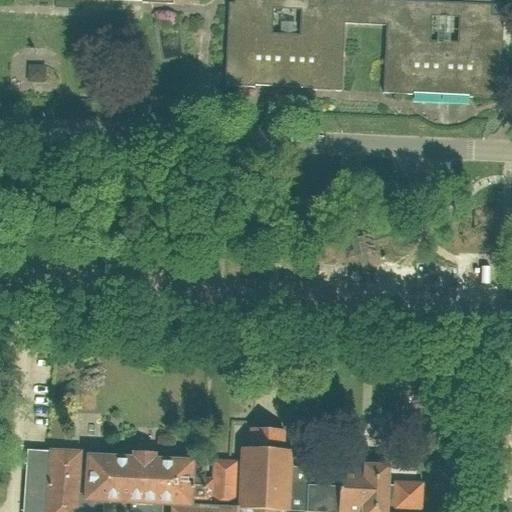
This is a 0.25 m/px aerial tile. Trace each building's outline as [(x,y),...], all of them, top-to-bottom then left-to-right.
[(358,0),(54,0),(55,0),(171,6),(171,0),(242,0),(242,5),(228,5),(224,88),(340,93),(343,25),(385,27),(382,95),(499,100),(502,18),(490,17),(491,6),(359,0),(358,0)] [(374,233),(355,238),(360,255),(378,250),(374,233)] [(338,511),(340,471),(289,468),(290,454),(282,454),(283,434),(251,432),(249,452),(241,451),(241,465),(213,464),(212,482),(212,493),(211,493),(210,507),(237,509),(239,509),(239,510),(254,511),(253,511),(272,511),(338,511)] [(212,493),(212,482),(200,481),(200,468),(192,467),(192,464),(153,462),(153,458),(133,457),(133,461),(80,458),(80,453),(49,452),(49,453),(27,452),(24,511),(94,511),(95,502),(131,504),(130,511),(160,511),(160,505),(175,506),(174,511),(236,511),(237,509),(210,507),(211,493),(212,493)] [(420,511),(422,485),(394,484),(393,500),(385,499),(387,469),(365,468),(365,474),(340,472),(340,471),(338,511),(420,511)]
